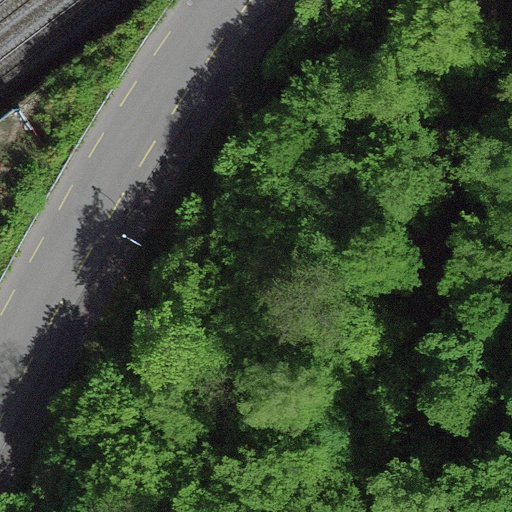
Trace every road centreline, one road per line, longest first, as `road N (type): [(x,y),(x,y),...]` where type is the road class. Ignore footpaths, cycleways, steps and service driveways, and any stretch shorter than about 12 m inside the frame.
road 1 (track): [(511,0),(390,511)]
road 2 (unclassified): [(0,365),(79,216),(220,0)]
road 3 (track): [(426,0),(317,74),(149,101)]
